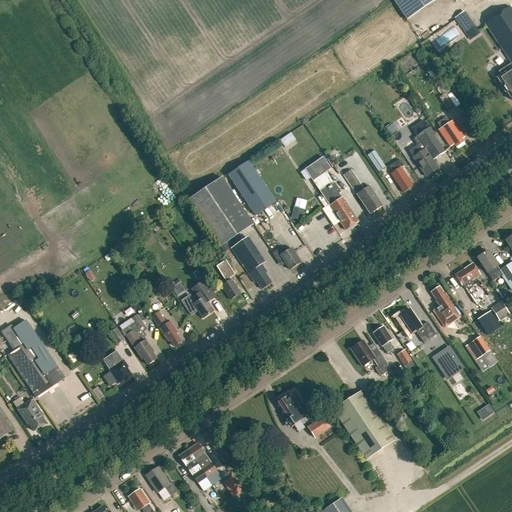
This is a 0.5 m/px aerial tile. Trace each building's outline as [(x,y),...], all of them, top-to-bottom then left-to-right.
[(391,0),(407,22),(438,0),(391,0)] [(511,101),(511,100),(511,12),(509,7),(484,24),(511,64),(499,73),(501,76),(497,78),(511,101)] [(465,32),(475,26),(465,11),(455,17),(465,32)] [(448,112),(455,108),(445,94),(439,99),(448,112)] [(455,148),(463,142),(461,140),(464,138),(452,121),(438,131),(449,147),(453,145),(455,148)] [(444,153),(428,129),(416,137),(421,144),(409,152),(413,158),(426,177),(438,169),(433,161),(444,153)] [(285,147),(296,140),(291,132),(280,140),(285,147)] [(378,173),(385,168),(374,151),(367,156),(378,173)] [(312,182),(330,169),(322,158),(305,170),(300,173),(306,181),(310,178),(312,182)] [(403,193),(412,187),(400,168),(403,166),(399,160),(389,167),(392,173),(390,174),(403,193)] [(254,216),(274,202),(247,162),(227,176),(254,216)] [(347,182),(355,177),(351,171),(343,176),(347,182)] [(219,248),(254,225),(223,178),(189,201),(219,248)] [(334,183),(332,184),(331,183),(319,192),(333,212),(332,212),(345,231),(347,229),(347,230),(357,224),(356,223),(358,222),(345,203),(336,190),(338,189),(334,183)] [(357,191),(354,192),(356,195),(356,196),(369,215),(382,207),(369,187),(364,190),(359,193),(357,191)] [(322,195),(318,198),(324,208),(328,205),(322,195)] [(301,221),(304,209),(294,207),(290,218),(301,221)] [(271,283),(264,274),(266,273),(262,266),(264,264),(246,238),(231,249),(254,284),(256,283),(261,290),(271,283)] [(226,244),(220,248),(224,254),(229,250),(226,244)] [(217,259),(221,256),(215,246),(210,249),(217,259)] [(284,253),(281,248),(271,254),(278,264),(283,261),(290,271),(300,264),(290,249),(284,253)] [(500,272),(497,267),(487,252),(477,259),(487,274),(486,274),(492,282),(502,276),(511,290),(511,264),(500,272)] [(230,281),(229,279),(234,275),(225,262),(216,268),(227,284),(221,287),(230,301),(240,294),(231,281),(230,281)] [(472,264),(463,270),(455,276),(462,287),(471,281),(480,275),(472,264)] [(213,312),(207,303),(214,298),(212,295),(203,282),(192,290),(199,301),(195,304),(189,296),(181,302),(190,316),(197,312),(202,319),(213,312)] [(439,287),(431,293),(436,301),(435,302),(439,308),(433,312),(441,323),(445,328),(452,323),(453,323),(460,318),(449,302),(450,302),(444,293),(443,294),(439,287)] [(144,306),(151,302),(146,293),(139,298),(144,306)] [(138,300),(131,304),(133,307),(132,308),(134,311),(135,310),(137,312),(143,308),(138,300)] [(499,321),(510,314),(501,301),(491,308),(499,321)] [(421,328),(409,310),(398,317),(411,336),(416,332),(423,344),(436,335),(428,324),(421,328)] [(490,312),(478,320),(488,336),(500,328),(490,312)] [(166,325),(158,313),(152,318),(160,329),(159,330),(168,342),(170,341),(174,347),(180,343),(175,335),(177,333),(170,323),(166,325)] [(137,314),(131,318),(134,322),(139,330),(145,326),(137,314)] [(36,399),(65,379),(26,322),(4,337),(14,352),(7,357),(36,399)] [(145,341),(141,344),(134,333),(139,330),(134,322),(129,326),(133,331),(125,336),(142,361),(143,360),(147,366),(156,360),(152,354),(153,353),(145,341)] [(386,334),(382,328),(373,335),(381,347),(386,354),(393,349),(388,342),(392,340),(388,332),(386,334)] [(117,329),(109,334),(116,345),(124,340),(117,329)] [(482,357),(489,352),(480,338),(472,343),(482,357)] [(371,353),(363,341),(350,350),(362,367),(373,360),(378,367),(375,369),(379,376),(390,369),(377,349),(371,353)] [(449,349),(434,359),(444,374),(459,364),(449,349)] [(403,366),(411,361),(404,351),(396,356),(403,367),(403,366)] [(123,361),(117,352),(103,361),(105,365),(109,371),(118,385),(123,381),(124,382),(131,377),(126,369),(127,368),(123,361)] [(98,388),(93,391),(99,401),(104,398),(98,388)] [(312,415),(296,391),(286,398),(282,398),(278,400),(277,403),(288,419),(285,421),(290,429),(312,415)] [(394,441),(361,392),(332,411),(323,417),(323,418),(308,428),(314,438),(330,428),(329,428),(339,421),(366,460),(394,441)] [(24,405),(20,399),(13,403),(17,410),(27,425),(28,425),(33,432),(45,423),(39,415),(41,414),(31,401),(24,405)] [(488,406),(478,413),(482,420),(493,413),(488,406)] [(0,439),(12,431),(0,413),(0,439)] [(188,451),(206,478),(215,472),(211,465),(211,464),(204,454),(197,445),(188,451)] [(197,485),(207,478),(206,478),(188,451),(178,458),(197,485)] [(161,475),(157,469),(146,476),(158,493),(165,489),(170,497),(177,492),(171,484),(168,485),(161,475)] [(232,497),(240,492),(231,479),(225,482),(230,489),(227,490),(232,497)] [(152,511),(148,505),(149,504),(139,490),(128,498),(137,511),(141,509),(142,511),(152,511)]
